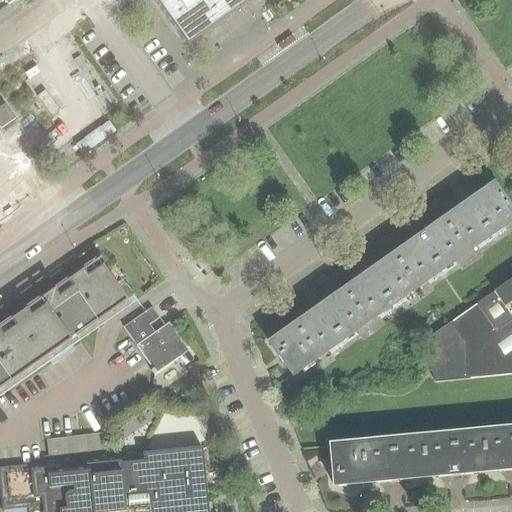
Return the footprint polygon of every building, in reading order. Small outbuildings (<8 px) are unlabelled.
[(252,0),(152,0),(186,47),(252,0)] [(15,120),(5,107),(5,106),(0,109),(0,127),(1,129),(15,120)] [(0,148),(0,201),(8,196),(10,199),(25,189),(7,163),(9,161),(0,148)] [(454,213),(443,221),(466,254),(487,240),(490,243),(495,239),(492,235),(511,221),(511,213),(493,186),(481,194),(482,198),(474,204),(473,203),(472,203),(464,209),(465,210),(458,214),(454,213)] [(393,255),(417,290),(439,274),(441,277),(446,274),(444,270),(466,254),(443,221),(431,229),(432,232),(424,238),(424,237),(423,238),(415,243),(416,244),(409,249),(405,247),(393,255)] [(344,289),(368,324),(392,307),(394,310),(399,307),(397,303),(417,290),(393,255),(381,263),(382,267),(374,273),(374,272),(373,272),(365,277),(366,278),(359,283),(355,282),(344,289)] [(101,260),(100,259),(0,328),(0,397),(135,303),(130,296),(120,281),(115,284),(99,261),(101,260)] [(511,280),(423,342),(437,382),(511,375),(511,280)] [(368,324),(344,289),(333,297),(333,302),(325,307),(325,306),(316,312),(316,313),(310,318),(306,316),(294,324),(318,358),(343,341),(345,344),(350,341),(348,337),(368,324)] [(146,313),(123,328),(152,370),(150,371),(154,376),(179,358),(184,365),(192,359),(187,352),(188,352),(168,324),(151,336),(146,328),(159,319),(152,308),(146,313)] [(318,358),(294,324),(269,342),(292,376),(318,358)] [(511,425),(509,426),(510,430),(481,433),(485,472),(498,471),(500,467),(509,466),(509,467),(511,467),(511,425)] [(485,472),(481,433),(453,435),(453,431),(447,432),(448,436),(420,438),(424,478),(437,477),(439,473),(448,472),(448,473),(459,472),(459,471),(469,470),(471,474),(485,472)] [(424,478),(420,438),(393,441),(393,437),(387,437),(387,441),(360,444),(364,484),(377,483),(379,478),(388,477),(388,479),(399,478),(398,476),(408,476),(410,479),(424,478)] [(101,440),(80,442),(40,446),(42,463),(103,457),(101,440)] [(364,484),(360,444),(330,447),(333,487),(364,484)] [(207,511),(201,448),(142,454),(142,457),(127,458),(119,459),(119,457),(0,468),(0,489),(2,511),(26,509),(26,511),(207,511)]
